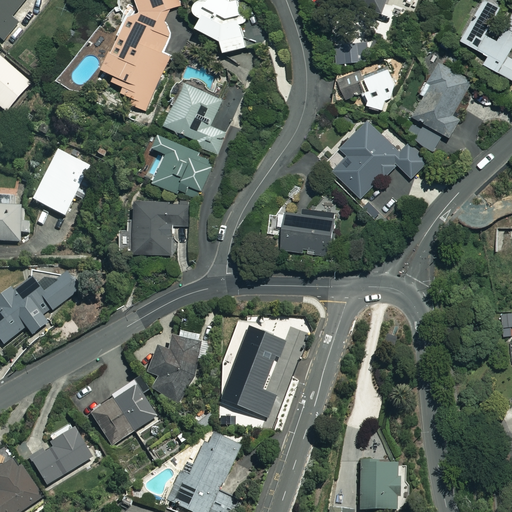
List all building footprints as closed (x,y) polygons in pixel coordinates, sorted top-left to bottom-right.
[(29,0),(0,0),(0,38),(5,42),(20,24),(14,19),(29,0)] [(138,0),(139,5),(145,15),(130,17),(122,37),(126,38),(119,54),(115,53),(106,72),(121,78),(118,85),(129,90),(126,96),(135,100),(133,105),(149,112),(173,56),(166,53),(173,36),(169,28),(169,19),(172,14),(179,8),(177,0),(138,0)] [(211,24),(205,32),(229,45),(231,57),(251,50),(245,27),(250,26),(248,18),(246,19),(241,2),(238,0),(209,0),(209,2),(204,7),(203,11),(203,16),(206,21),(211,24)] [(343,0),(385,14),(390,0),(343,0)] [(506,10),(490,1),(466,44),(495,59),(490,68),(511,79),(511,58),(511,57),(511,23),(501,43),(491,38),(506,10)] [(368,59),(359,42),(344,51),(353,67),(368,59)] [(0,62),(0,107),(8,114),(33,85),(3,59),(0,62)] [(448,136),(453,139),(462,121),(457,118),(476,83),(443,66),(427,97),(431,99),(419,120),(429,126),(419,144),(438,154),(448,136)] [(388,104),(393,102),(388,90),(396,87),(391,73),(370,81),(375,93),(370,95),(374,105),(372,106),(374,110),(377,109),(380,116),(391,111),(388,104)] [(368,94),(359,75),(343,82),(351,101),(368,94)] [(190,86),(171,130),(201,143),(200,147),(220,155),(229,134),(214,128),(225,101),(190,86)] [(414,112),(399,106),(394,116),(410,123),(414,112)] [(404,154),(373,123),(346,150),(355,159),(339,175),(366,201),(401,166),(415,180),(431,165),(412,146),(404,154)] [(166,138),(160,151),(169,155),(156,184),(182,196),(183,192),(191,195),(194,189),(204,194),(219,162),(166,138)] [(92,167),(62,153),(37,204),(67,219),(92,167)] [(19,198),(0,197),(0,243),(24,244),(25,210),(19,210),(19,198)] [(192,206),(143,205),(143,220),(136,220),(136,233),(129,233),(128,252),(140,252),(140,257),(175,257),(176,228),(192,228),(192,206)] [(342,215),(312,211),(311,217),(291,215),(286,252),(336,259),(342,215)] [(83,291),(71,276),(47,295),(35,280),(7,302),(4,298),(0,300),(0,337),(6,346),(28,328),(35,336),(48,326),(48,322),(46,320),(83,291)] [(288,344),(254,331),(225,404),(269,421),(278,398),(264,393),(277,360),(281,361),(288,344)] [(182,341),(178,339),(171,354),(163,351),(151,377),(162,381),(156,394),(182,406),(201,364),(198,363),(204,349),(200,347),(203,340),(186,333),(182,341)] [(158,418),(136,383),(113,398),(116,402),(94,416),(113,446),(158,418)] [(74,436),(71,430),(53,441),(59,451),(49,457),(45,451),(32,458),(49,487),(95,459),(79,433),(74,436)] [(210,511),(243,449),(215,435),(196,472),(188,468),(170,502),(190,511),(210,511)] [(23,511),(44,497),(19,463),(0,476),(0,488),(4,494),(0,497),(0,511),(23,511)] [(382,465),(364,464),(363,511),(404,511),(405,468),(382,468),(382,465)]
